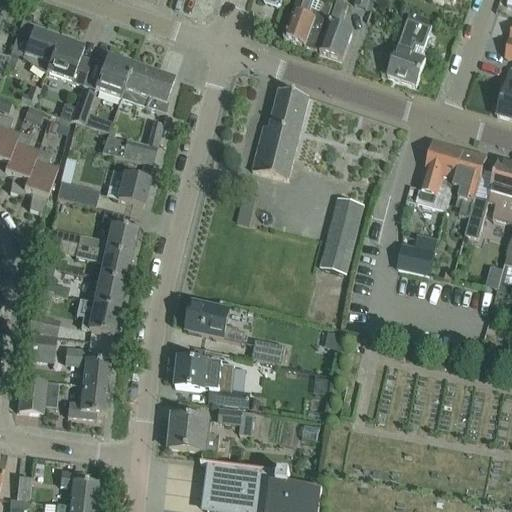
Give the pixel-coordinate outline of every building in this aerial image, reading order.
[(263,0),(263,3),(265,6),(278,10),(281,8),(283,0),(263,0)] [(332,9),(314,3),(315,0),(298,0),(284,42),(316,53),(327,24),(332,9)] [(334,0),(334,3),(337,4),(319,54),(343,63),(353,33),(341,28),(348,7),(343,5),(345,0),(334,0)] [(371,0),(357,0),(354,9),(367,13),(371,0)] [(434,24),(428,21),(410,15),(388,79),(416,89),(425,62),(411,57),(414,49),(424,52),(434,24)] [(45,76),(49,66),(57,42),(32,33),(22,60),(42,75),(45,76)] [(80,60),(83,52),(71,47),(72,42),(61,39),(59,43),(57,42),(45,76),(83,90),(92,64),(80,60)] [(0,81),(1,82),(9,60),(0,57),(0,81)] [(124,93),(132,69),(129,68),(130,65),(129,63),(122,60),(120,62),(119,64),(106,59),(94,93),(120,102),(123,93),(124,93)] [(165,108),(173,83),(132,69),(124,93),(123,93),(120,102),(165,118),(167,108),(165,108)] [(511,123),(511,72),(510,72),(497,119),(511,123)] [(23,99),(21,109),(34,113),(41,95),(30,91),(28,100),(23,99)] [(287,184),(309,101),(279,93),(270,131),(264,129),(252,175),(287,184)] [(82,128),(93,98),(81,94),(71,124),(75,125),(82,128)] [(8,179),(22,137),(8,133),(12,123),(0,119),(0,182),(2,183),(4,178),(8,179)] [(57,128),(49,125),(47,133),(54,136),(57,128)] [(152,169),(162,128),(153,126),(146,152),(106,142),(102,157),(152,169)] [(27,197),(41,155),(28,150),(31,140),(22,137),(8,179),(11,181),(9,196),(22,201),(24,195),(27,197)] [(451,194),(463,154),(432,145),(415,206),(446,215),(451,194)] [(474,206),(487,160),(463,154),(451,194),(460,196),(458,205),(462,207),(459,218),(469,221),(474,206)] [(50,158),(41,155),(27,197),(31,198),(28,213),(41,218),(57,171),(47,167),(50,158)] [(511,219),(511,167),(498,164),(489,197),(499,200),(494,216),(511,219)] [(142,210),(149,183),(124,177),(117,204),(142,210)] [(95,212),(99,195),(60,185),(56,202),(95,212)] [(346,278),(364,208),(340,202),(322,273),(346,278)] [(474,206),(469,221),(466,231),(478,234),(485,209),(474,206)] [(106,246),(79,240),(77,248),(105,254),(104,254),(130,260),(136,233),(110,228),(106,246)] [(51,233),(49,242),(60,244),(59,245),(77,249),(77,248),(79,240),(51,233)] [(511,239),(505,268),(503,274),(498,293),(511,295),(511,239)] [(54,269),(59,245),(60,244),(49,242),(48,242),(42,266),(54,269)] [(105,254),(77,248),(77,249),(74,261),(102,267),(98,281),(124,287),(130,260),(104,254),(105,254)] [(429,279),(434,255),(403,249),(398,272),(429,279)] [(498,293),(503,274),(490,271),(485,290),(498,293)] [(118,313),(124,287),(98,281),(93,307),(118,313)] [(60,299),(62,290),(42,286),(40,295),(60,299)] [(118,313),(93,307),(80,304),(77,319),(84,321),(82,332),(113,339),(118,313)] [(229,316),(193,308),(187,335),(242,347),(244,336),(237,335),(238,332),(226,329),(229,316)] [(54,342),(57,326),(30,320),(26,339),(54,342)] [(54,342),(26,339),(23,363),(39,364),(40,357),(52,358),(54,342)] [(282,367),(285,350),(256,344),(252,361),(282,367)] [(107,392),(110,365),(101,364),(102,358),(66,354),(65,368),(82,369),(80,389),(107,392)] [(234,368),(178,362),(177,377),(174,377),(173,387),(176,387),(175,391),(210,395),(208,407),(223,409),(225,394),(231,395),(234,368)] [(42,418),(45,385),(21,382),(18,416),(42,418)] [(104,418),(107,392),(80,389),(78,408),(68,407),(66,420),(95,423),(96,417),(104,418)] [(248,411),(250,397),(231,395),(225,394),(223,409),(248,411)] [(251,439),(254,416),(220,413),(219,426),(240,428),(239,438),(251,439)] [(208,438),(209,424),(172,420),(169,453),(206,456),(218,457),(219,439),(208,438)] [(319,511),(322,493),(289,489),(290,479),(201,466),(201,468),(214,469),(208,511),(319,511)] [(83,511),(94,511),(97,488),(97,487),(88,486),(89,479),(61,476),(59,490),(71,492),(69,510),(83,511)] [(41,505),(42,489),(30,487),(31,482),(18,481),(15,503),(41,505)]
